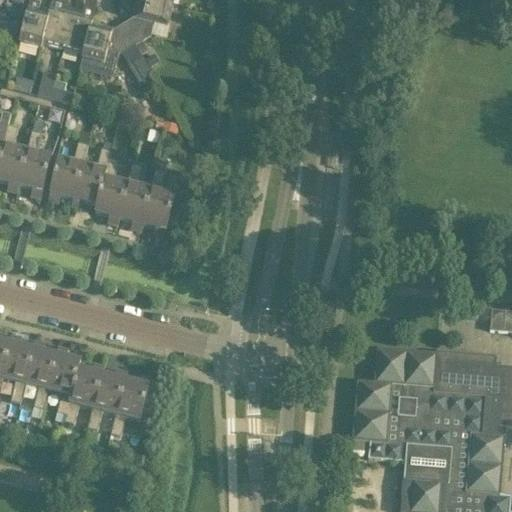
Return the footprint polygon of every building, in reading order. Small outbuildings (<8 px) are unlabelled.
[(40,52),(50,12),(48,17),(38,14),(41,0),(29,0),(27,12),(19,46),(40,52)] [(122,27),(135,49),(136,48),(143,44),(150,40),(153,26),(167,30),(172,8),(139,0),(137,0),(131,20),(122,27)] [(139,0),(172,8),(168,7),(169,0),(139,0)] [(50,12),(40,52),(41,52),(42,47),(62,52),(71,18),(50,12)] [(83,57),(81,62),(79,75),(92,23),(71,18),(62,52),(83,57)] [(121,57),(135,49),(122,27),(113,35),(112,33),(91,28),(92,23),(79,75),(110,82),(113,81),(119,57),(121,58),(121,57)] [(15,40),(18,29),(6,27),(4,38),(15,40)] [(136,48),(141,57),(148,53),(143,44),(136,48)] [(159,65),(154,56),(145,61),(151,70),(159,65)] [(50,102),(52,93),(41,90),(38,99),(50,102)] [(74,98),(65,96),(52,93),(50,102),(63,105),(72,108),(74,98)] [(173,135),(175,127),(164,125),(162,133),(173,135)] [(0,184),(9,187),(7,194),(16,197),(26,155),(13,151),(18,132),(8,129),(3,149),(0,160),(0,184)] [(161,135),(150,132),(147,144),(158,147),(161,135)] [(40,203),(42,195),(50,161),(36,157),(41,137),(31,135),(26,155),(16,197),(17,197),(18,190),(32,193),(30,200),(40,203)] [(111,145),(104,144),(102,153),(109,154),(111,145)] [(58,207),(59,200),(73,203),(71,210),(72,211),(87,149),(78,146),(73,166),(58,163),(48,205),(58,207)] [(87,149),(72,211),(81,213),(83,206),(96,209),(94,216),(95,216),(110,155),(109,154),(102,153),(101,152),(96,172),(83,169),(87,149)] [(111,155),(110,155),(95,216),(109,220),(107,227),(116,229),(132,168),(131,168),(126,187),(113,184),(118,164),(109,162),(111,155)] [(165,176),(168,163),(158,161),(155,173),(165,176)] [(119,222),(132,226),(130,233),(139,235),(155,173),(150,193),(136,190),(141,170),(132,168),(116,229),(117,230),(119,222)] [(142,228),(156,232),(154,239),(164,241),(174,199),(160,196),(165,176),(155,173),(139,235),(140,235),(142,228)] [(479,307),(470,306),(469,321),(478,322),(479,307)] [(511,316),(491,314),(489,335),(511,337),(511,316)] [(0,386),(12,340),(11,339),(9,347),(0,344),(0,386)] [(0,387),(1,382),(15,385),(10,405),(19,407),(35,346),(34,345),(32,353),(19,349),(21,342),(12,340),(0,386),(0,387)] [(25,388),(38,391),(33,411),(43,413),(58,351),(56,359),(42,355),(44,348),(35,346),(19,407),(20,407),(25,388)] [(64,426),(80,365),(66,361),(68,354),(58,351),(43,413),(48,394),(61,397),(56,417),(65,419),(64,426)] [(482,439),(486,402),(452,399),(452,398),(447,398),(448,390),(469,392),(471,367),(436,365),(437,358),(378,353),(375,387),(357,385),(352,445),(369,446),(368,463),(405,466),(404,483),(400,511),(509,511),(511,500),(500,499),(505,441),(482,439)] [(87,432),(103,370),(94,368),(92,375),(78,372),(80,365),(64,426),(73,429),(78,409),(92,412),(87,432)] [(115,381),(102,378),(104,371),(103,370),(87,432),(97,435),(102,415),(115,418),(110,438),(111,438),(126,376),(117,374),(115,381)] [(138,387),(125,384),(127,376),(126,376),(111,438),(120,440),(125,421),(139,424),(150,382),(140,380),(138,387)] [(69,440),(72,430),(63,428),(61,438),(69,440)] [(363,460),(364,446),(356,445),(353,445),(352,459),(363,460)]
